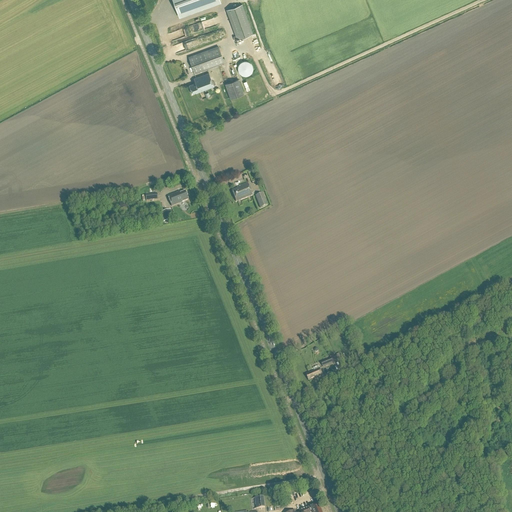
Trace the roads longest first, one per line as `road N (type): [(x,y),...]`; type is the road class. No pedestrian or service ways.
road 1 (primary): [(339,511),(131,0)]
road 2 (track): [(251,52),(277,92),(482,0)]
road 3 (track): [(201,172),(0,213)]
